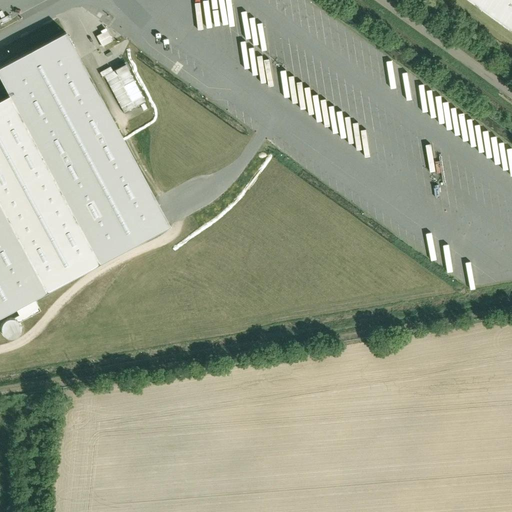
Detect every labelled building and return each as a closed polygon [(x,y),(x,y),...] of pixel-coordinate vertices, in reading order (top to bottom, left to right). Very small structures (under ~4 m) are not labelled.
[(511,0),(466,0),(511,33),(511,0)] [(101,46),(114,40),(108,27),(95,33),(101,46)] [(66,31),(0,67),(0,78),(12,100),(101,264),(172,225),(66,31)] [(120,113),(143,102),(124,62),(111,68),(109,65),(97,71),(110,97),(112,96),(120,113)] [(12,100),(0,106),(0,199),(50,291),(101,264),(12,100)] [(0,318),(50,291),(0,199),(0,318)]
